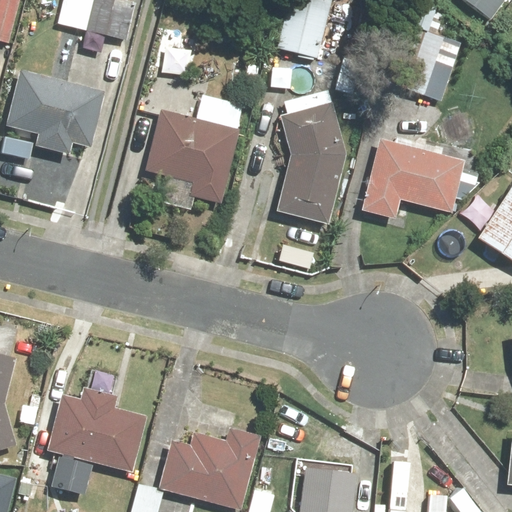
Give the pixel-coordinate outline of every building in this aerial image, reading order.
[(19,0),(0,0),(0,43),(8,45),(19,0)] [(126,44),(134,7),(110,2),(110,0),(60,0),(54,28),(126,44)] [(509,0),(460,0),(492,24),(509,0)] [(511,13),(493,36),(511,51),(511,13)] [(201,36),(165,28),(156,72),(192,79),(201,36)] [(104,92),(20,71),(5,128),(36,136),(33,148),(68,157),(71,144),(90,149),(104,92)] [(329,104),(279,117),(290,158),(276,212),(326,226),(344,157),(329,104)] [(241,132),(160,110),(144,172),(191,184),(188,197),(222,205),(241,132)] [(465,162),(378,140),(360,212),(394,221),(399,202),(451,215),(465,162)] [(511,185),(476,240),(511,263),(511,185)] [(0,451),(16,447),(4,402),(15,360),(0,356),(0,451)] [(62,395),(47,452),(131,474),(146,417),(114,409),(116,397),(82,388),(79,399),(62,395)] [(170,440),(157,490),(241,511),(260,437),(229,429),(225,442),(192,433),(188,445),(170,440)] [(351,511),(355,475),(304,469),(298,511),(351,511)]
